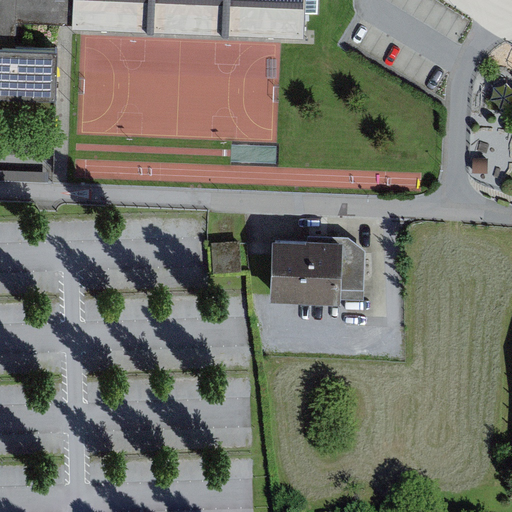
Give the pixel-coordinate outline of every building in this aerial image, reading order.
[(312,0),(0,0),(0,37),(20,38),(21,22),(77,26),(311,37),(312,0)] [(0,94),(66,97),(68,48),(0,45),(0,94)] [(0,152),(55,155),(56,143),(0,140),(0,152)] [(0,168),(0,179),(57,182),(57,171),(0,168)] [(344,240),(280,238),(278,292),(342,294),(342,279),(367,280),(368,251),(343,250),(344,240)]
